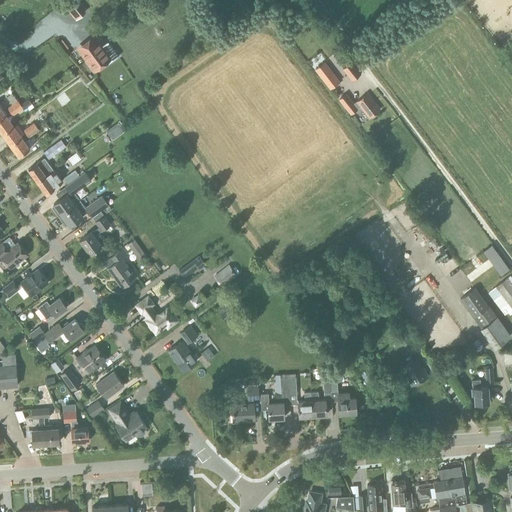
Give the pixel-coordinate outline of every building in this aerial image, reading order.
[(75,0),(67,0),(63,4),(76,19),(81,15),(73,6),(78,3),(75,0)] [(62,39),(59,42),(65,50),(69,48),(62,39)] [(98,41),(81,53),(94,69),(106,60),(108,63),(118,56),(108,41),(101,46),(98,41)] [(344,68),(343,68),(352,80),(361,74),(352,62),(351,63),(341,50),(339,46),(335,49),(337,53),(334,55),(344,68)] [(324,62),(315,69),(330,88),(339,81),(324,62)] [(10,112),(11,112),(21,104),(18,100),(12,93),(7,97),(12,104),(8,108),(10,112)] [(370,118),(381,109),(368,93),(354,104),(346,93),(339,99),(351,114),(361,107),(370,118)] [(13,116),(24,108),(21,104),(11,112),(13,116)] [(6,116),(0,119),(0,130),(3,135),(14,127),(8,120),(6,116)] [(24,130),(27,134),(37,126),(34,122),(24,130)] [(118,122),(106,131),(112,139),(124,130),(118,122)] [(27,134),(29,137),(40,130),(37,126),(27,134)] [(11,146),(22,138),(14,127),(3,135),(11,146)] [(52,138),(48,133),(39,139),(43,145),(52,138)] [(22,138),(11,146),(19,157),(30,149),(22,138)] [(67,146),(61,139),(44,152),(49,159),(67,146)] [(75,151),(54,166),(59,172),(80,158),(75,151)] [(29,170),(38,182),(46,176),(47,175),(54,170),(45,158),(29,170)] [(64,177),(69,184),(77,178),(81,175),(76,168),(64,177)] [(55,188),(64,181),(56,171),(48,177),(47,175),(46,176),(38,182),(47,194),(55,188)] [(53,207),(59,217),(81,200),(75,193),(92,180),(86,171),(81,175),(77,178),(69,184),(68,185),(72,190),(67,194),(54,204),(55,205),(53,207)] [(93,217),(101,211),(109,205),(102,195),(86,207),(81,200),(59,217),(66,226),(68,224),(70,226),(83,216),(82,216),(88,212),(92,218),(92,217),(93,217)] [(101,211),(93,217),(95,221),(99,226),(92,232),(81,240),(90,253),(102,245),(95,236),(102,230),(102,231),(111,224),(104,215),(101,211)] [(145,253),(135,239),(128,244),(138,258),(145,253)] [(11,268),(27,255),(18,242),(7,250),(2,243),(0,244),(0,263),(5,270),(10,266),(11,268)] [(499,271),(506,266),(490,245),(483,251),(499,271)] [(126,256),(121,249),(111,257),(116,263),(108,268),(122,287),(136,277),(122,258),(126,256)] [(206,263),(199,255),(179,270),(184,278),(198,267),(199,268),(206,263)] [(104,268),(112,261),(108,256),(100,263),(104,268)] [(446,270),(455,264),(452,259),(443,265),(446,270)] [(99,262),(92,266),(96,272),(102,268),(99,262)] [(231,267),(229,264),(214,275),(216,278),(216,279),(219,284),(220,284),(222,287),(237,275),(235,272),(235,271),(232,267),(231,267)] [(48,282),(38,269),(22,282),(32,295),(48,282)] [(488,293),(493,300),(500,295),(501,297),(503,295),(511,306),(511,277),(511,276),(489,291),(489,292),(488,293)] [(9,297),(20,288),(13,279),(2,288),(9,297)] [(497,316),(491,308),(476,287),(461,299),(481,327),(480,328),(495,348),(511,336),(497,316)] [(153,306),(156,304),(149,294),(134,304),(141,314),(143,313),(146,318),(145,319),(148,324),(148,326),(150,329),(152,330),(155,335),(166,327),(167,329),(180,320),(169,304),(157,312),(153,306)] [(48,320),(51,318),(51,317),(55,314),(56,316),(67,307),(60,298),(50,305),(47,300),(38,307),(48,320)] [(228,304),(216,313),(224,323),(235,314),(228,304)] [(19,310),(15,316),(20,320),(24,314),(19,310)] [(62,328),(71,339),(84,330),(75,318),(62,328)] [(44,334),(45,332),(40,325),(29,333),(35,339),(35,340),(44,334)] [(55,325),(45,332),(44,334),(35,340),(35,339),(33,341),(38,348),(48,340),(50,342),(61,334),(55,325)] [(184,339),(183,341),(169,351),(184,371),(197,361),(186,345),(199,335),(191,325),(180,333),(184,339)] [(415,343),(406,330),(395,337),(394,336),(390,339),(395,347),(399,344),(403,351),(415,343)] [(473,350),(481,345),(476,337),(468,342),(473,350)] [(88,373),(106,360),(95,345),(77,358),(88,373)] [(201,352),(207,361),(215,355),(208,347),(201,352)] [(500,350),(501,364),(511,363),(510,349),(500,350)] [(17,364),(16,353),(2,354),(3,366),(0,365),(0,386),(18,385),(16,364),(17,364)] [(428,376),(418,357),(401,366),(412,385),(428,376)] [(331,391),(330,374),(329,366),(322,367),(324,392),(331,391)] [(60,374),(72,390),(82,383),(70,367),(60,374)] [(107,398),(125,385),(114,371),(97,384),(107,398)] [(288,377),(289,391),(297,391),(296,373),(288,374),(288,377)] [(330,374),(331,391),(338,391),(337,373),(330,374)] [(289,398),(289,391),(288,377),(288,374),(280,374),(275,375),(276,393),(275,394),(276,402),(269,403),(269,393),(260,393),(262,410),(268,409),(269,419),(284,418),(282,398),(289,398)] [(56,383),(54,376),(45,378),(46,385),(56,383)] [(481,387),(480,379),(472,380),(472,387),(473,394),(475,394),(476,403),(489,402),(487,386),(481,387)] [(245,386),(247,386),(249,403),(233,405),(234,422),(255,420),(253,403),(253,399),(259,398),(259,385),(260,385),(260,380),(258,380),(245,381),(245,386)] [(41,394),(46,387),(42,384),(37,391),(41,394)] [(89,397),(83,387),(74,392),(80,403),(89,397)] [(298,401),(299,417),(313,416),(312,400),(311,391),(304,392),(305,401),(298,401)] [(311,391),(312,400),(313,416),(319,415),(320,417),(324,416),(325,415),(326,415),(325,399),(319,400),(318,391),(311,391)] [(349,392),(338,393),(339,413),(356,412),(355,397),(349,397),(349,392)] [(105,409),(99,400),(87,408),(93,417),(105,409)] [(137,412),(131,416),(121,402),(109,409),(119,424),(117,425),(127,440),(135,434),(137,436),(140,436),(142,436),(144,435),(146,432),(146,430),(145,428),(147,427),(137,412)] [(21,407),(15,408),(18,424),(24,423),(21,407)] [(45,424),(44,418),(44,408),(38,408),(39,425),(37,425),(38,430),(32,431),(33,444),(46,443),(45,424)] [(64,423),(72,422),(77,421),(76,411),(63,412),(64,423)] [(78,422),(77,422),(77,421),(72,422),(73,428),(72,428),(73,441),(81,441),(81,443),(84,444),(86,443),(88,442),(88,440),(89,440),(88,427),(78,428),(78,422)] [(45,424),(46,443),(59,442),(58,428),(57,424),(52,424),(52,423),(45,424)] [(440,509),(431,510),(430,511),(467,511),(466,503),(467,503),(463,477),(461,465),(438,469),(440,480),(434,481),(437,498),(438,498),(440,509)] [(150,494),(150,482),(139,482),(139,494),(150,494)] [(406,492),(405,482),(391,483),(393,502),(406,501),(406,507),(413,507),(412,492),(406,492)] [(367,484),(369,511),(383,510),(383,509),(387,509),(386,498),(382,498),(381,483),(367,484)] [(323,511),(325,504),(319,503),(321,494),(310,492),(308,501),(306,501),(306,504),(307,504),(306,507),(305,507),(304,511),(323,511)] [(355,510),(353,495),(337,496),(335,507),(355,510)] [(472,501),(473,511),(494,511),(492,498),(472,501)]
